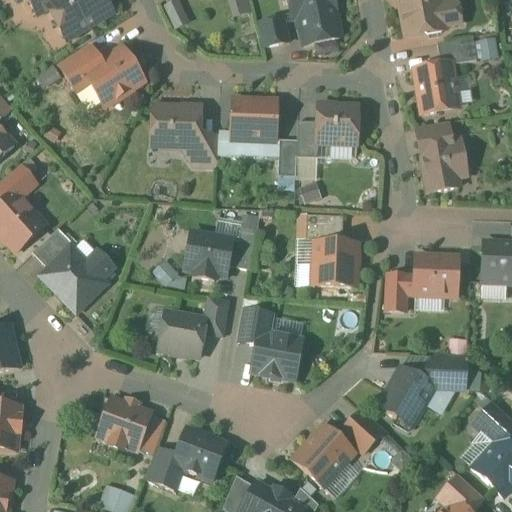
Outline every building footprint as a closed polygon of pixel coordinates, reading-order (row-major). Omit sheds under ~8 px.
[(26,0),(36,16),(46,10),(45,8),(58,0),(26,0)] [(58,0),(45,8),(46,10),(67,44),(111,17),(100,0),(58,0)] [(248,0),(227,0),(234,21),(253,15),(248,0)] [(287,0),(289,6),(294,5),(297,19),(298,19),(333,12),(335,11),(334,7),(336,5),(334,0),(287,0)] [(398,0),(405,41),(444,34),(437,0),(398,0)] [(179,2),(165,9),(177,32),(190,26),(179,2)] [(333,12),(298,19),(298,20),(297,22),(299,32),(301,34),(304,49),(340,42),(337,32),(339,29),(337,19),(334,18),(333,12)] [(283,22),(258,28),(263,51),(283,47),(278,24),(283,23),(283,22)] [(472,41),(437,48),(440,64),(441,69),(450,68),(450,69),(476,65),(472,41)] [(89,51),(59,70),(73,93),(87,84),(83,78),(100,67),(89,51)] [(100,67),(83,78),(87,84),(102,108),(111,102),(115,107),(132,96),(131,94),(143,86),(135,74),(135,72),(132,66),(130,66),(128,64),(119,62),(116,57),(100,67)] [(441,69),(414,74),(421,115),(426,118),(436,117),(439,112),(457,109),(450,69),(450,68),(441,69)] [(53,72),(37,82),(42,90),(59,80),(53,72)] [(87,84),(73,93),(87,114),(91,115),(102,108),(87,84)] [(276,106),(232,104),(231,144),(274,146),(276,106)] [(357,112),(338,111),(335,109),(320,108),(317,110),(316,124),(315,148),(317,148),(356,150),(356,148),(358,146),(359,132),(356,129),(357,112)] [(200,112),(157,111),(152,116),(151,139),(165,140),(165,151),(166,151),(166,152),(168,154),(179,155),(182,152),(199,153),(200,112)] [(313,127),(297,126),(296,145),(296,162),(316,163),(317,148),(315,148),(316,124),(313,127)] [(447,127),(415,133),(418,146),(450,140),(447,127)] [(0,161),(14,149),(0,132),(0,161)] [(58,137),(50,132),(45,139),(53,145),(58,137)] [(450,140),(418,146),(420,161),(424,178),(428,197),(458,192),(457,182),(465,180),(459,145),(451,146),(450,140)] [(296,145),(279,145),(277,181),(295,182),(296,162),(296,145)] [(198,157),(190,157),(185,161),(192,170),(198,170),(198,157)] [(19,171),(0,187),(0,203),(3,207),(14,198),(20,204),(36,190),(19,171)] [(323,203),(319,186),(301,190),(305,207),(323,203)] [(20,204),(14,198),(3,207),(0,210),(0,239),(16,257),(44,231),(20,204)] [(220,213),(220,221),(242,223),(242,215),(220,213)] [(342,221),(306,220),(305,244),(311,244),(314,248),(341,249),(342,221)] [(57,233),(31,258),(47,274),(70,251),(71,252),(73,250),(57,233)] [(214,240),(191,236),(184,275),(194,277),(194,281),(214,285),(215,281),(225,283),(232,247),(214,243),(214,240)] [(255,239),(240,236),(233,272),(249,274),(255,239)] [(511,248),(483,247),(481,287),(511,287),(511,248)] [(341,249),(314,248),(313,290),(355,292),(356,250),(341,249)] [(71,252),(70,251),(47,274),(39,281),(76,319),(106,289),(102,284),(113,273),(97,256),(96,257),(97,258),(87,268),(71,252)] [(457,262),(415,260),(414,280),(387,279),(385,315),(404,316),(405,299),(456,301),(457,262)] [(229,306),(208,302),(204,324),(205,324),(203,337),(223,341),(229,306)] [(271,320),(242,315),(236,346),(256,350),(258,337),(268,339),(271,320)] [(204,324),(165,317),(158,356),(198,363),(203,337),(205,324),(204,324)] [(9,331),(0,333),(0,376),(19,372),(9,331)] [(268,339),(258,337),(256,350),(251,377),(294,384),(301,345),(268,339)] [(425,388),(399,373),(377,412),(396,423),(399,419),(414,428),(434,394),(463,395),(465,363),(433,361),(432,375),(425,388)] [(148,419),(112,405),(99,441),(111,445),(109,449),(122,453),(123,450),(135,454),(148,419)] [(511,438),(511,424),(492,407),(472,429),(493,447),(499,440),(505,446),(511,438)] [(0,410),(0,454),(16,456),(17,438),(19,438),(21,422),(19,422),(20,412),(0,410)] [(382,437),(359,416),(340,438),(363,459),(382,437)] [(324,431),(293,465),(322,491),(353,458),(324,431)] [(226,449),(186,434),(176,461),(172,471),(181,475),(211,486),(226,449)] [(493,447),(470,471),(503,501),(511,491),(511,452),(505,446),(499,440),(493,447)] [(176,461),(157,453),(145,484),(173,495),(181,475),(172,471),(176,461)] [(476,511),(484,503),(458,479),(442,496),(452,506),(453,505),(460,511),(476,511)] [(11,487),(0,484),(0,511),(8,511),(11,501),(9,501),(11,487)] [(271,496),(256,487),(243,510),(241,511),(299,511),(288,506),(290,502),(273,493),(271,496)] [(127,511),(131,502),(109,495),(102,511),(127,511)] [(241,511),(243,510),(227,502),(222,511),(241,511)]
